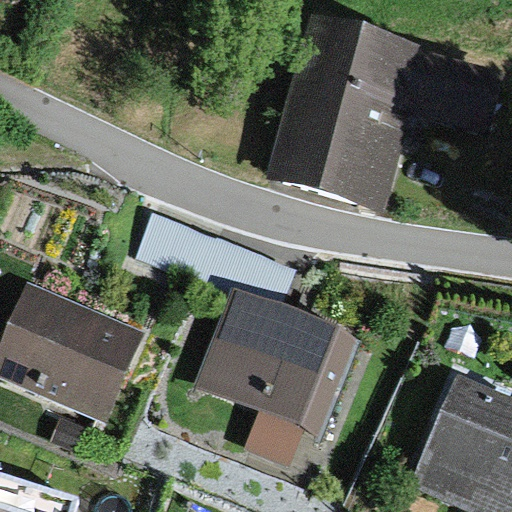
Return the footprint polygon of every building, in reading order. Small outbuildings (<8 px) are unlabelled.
[(499,81),(309,29),(265,190),(379,222),(407,121),(482,141),(499,81)] [(297,270),(149,210),(133,252),(234,291),(282,310),(297,270)] [(146,333),(27,284),(0,348),(0,377),(109,423),(146,333)] [(282,310),(234,291),(197,386),(256,409),(240,447),(287,466),(301,430),(322,439),(361,341),(282,310)] [(511,511),(511,408),(457,385),(412,494),(455,511),(511,511)] [(72,511),(78,495),(0,469),(0,511),(72,511)]
